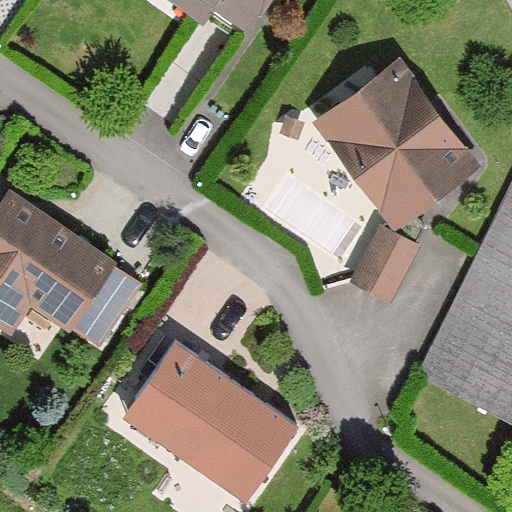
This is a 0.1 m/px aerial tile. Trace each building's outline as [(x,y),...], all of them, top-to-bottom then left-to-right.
[(273,0),(197,0),(250,35),(273,0)] [(481,171),(406,67),(320,129),(393,231),(383,234),(357,283),(395,302),(426,242),(410,222),(481,171)] [(144,282),(15,190),(0,210),(0,327),(9,334),(30,303),(96,350),(144,282)] [(511,419),(511,212),(431,380),(511,419)] [(297,428),(181,347),(131,419),(246,500),(297,428)]
